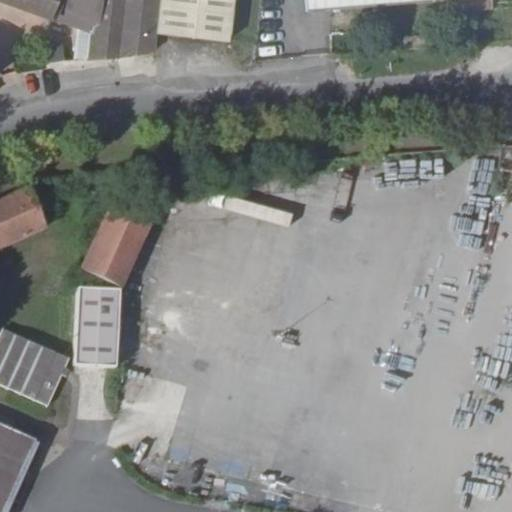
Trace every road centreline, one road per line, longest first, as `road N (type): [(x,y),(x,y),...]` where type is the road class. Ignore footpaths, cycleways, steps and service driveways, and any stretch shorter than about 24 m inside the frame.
road 1 (tertiary): [(0,151),(123,120),(511,89)]
road 2 (unknown): [(511,29),(289,29),(283,0)]
